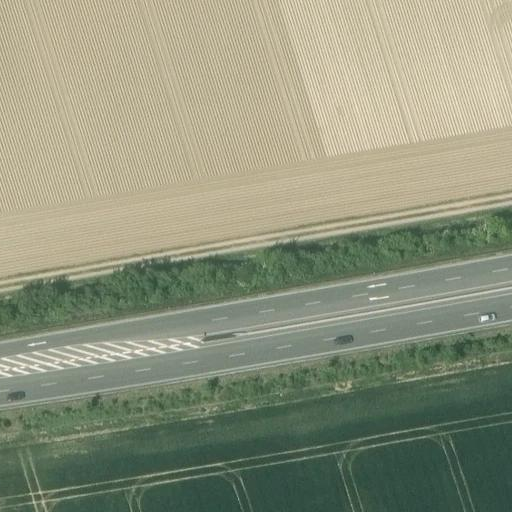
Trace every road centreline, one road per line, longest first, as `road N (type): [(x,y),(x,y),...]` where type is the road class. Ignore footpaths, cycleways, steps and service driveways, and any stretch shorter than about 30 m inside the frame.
road 1 (trunk): [(511,271),(0,360)]
road 2 (track): [(511,202),(0,287)]
road 3 (trunk): [(0,395),(511,311)]
